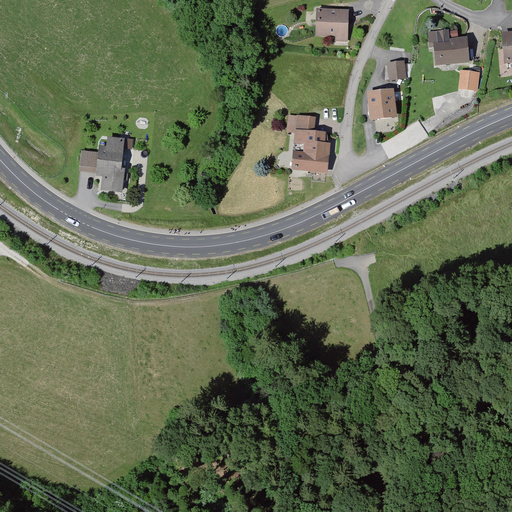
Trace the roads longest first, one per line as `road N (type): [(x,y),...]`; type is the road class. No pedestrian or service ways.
road 1 (track): [(394,511),(384,384),(358,261),(164,306),(86,296),(0,245)]
road 2 (secondary): [(511,114),(297,223),(209,246),(161,245),(90,226),(43,199),(0,159)]
road 3 (residential): [(342,164),(362,54),(388,0)]
